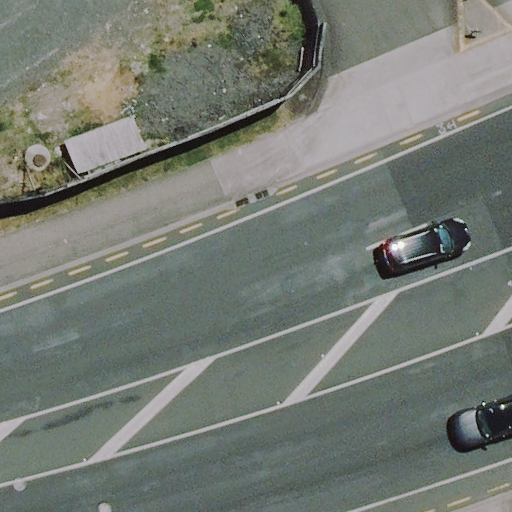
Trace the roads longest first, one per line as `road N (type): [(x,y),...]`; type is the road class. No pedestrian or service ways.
road 1 (trunk): [(511,287),(161,414)]
road 2 (trunk): [(161,414),(0,452)]
